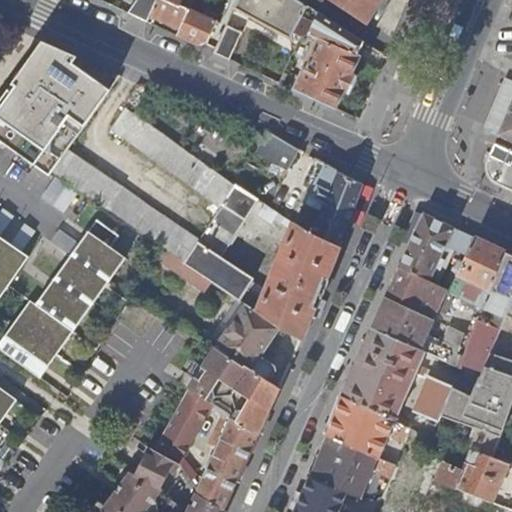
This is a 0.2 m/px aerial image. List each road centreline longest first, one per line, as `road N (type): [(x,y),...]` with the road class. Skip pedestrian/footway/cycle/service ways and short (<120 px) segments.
road 1 (tertiary): [(403,176),(19,0)]
road 2 (tertiary): [(259,511),(403,176)]
road 3 (tertiary): [(403,176),(482,0)]
